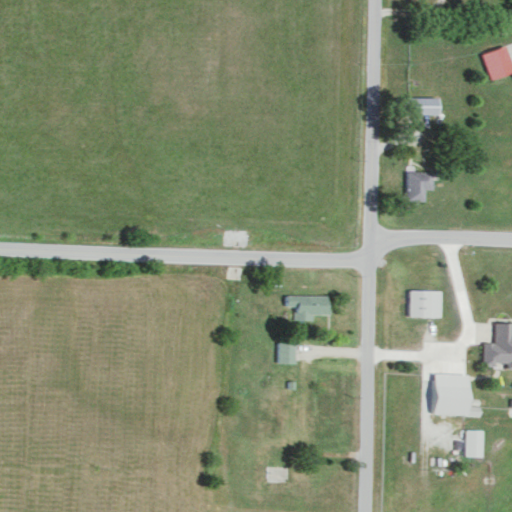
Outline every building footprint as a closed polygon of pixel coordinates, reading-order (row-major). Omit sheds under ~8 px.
[(488,78),(511,70),(503,44),(479,52),(488,78)] [(434,114),(435,97),(394,96),(394,113),(434,114)] [(430,170),(405,171),(405,199),(422,199),(422,188),(430,188),(430,170)] [(407,315),(439,315),(439,289),(407,288),(407,315)] [(311,312),(325,312),(326,293),(285,293),(285,304),(295,305),(295,318),(311,318),(311,312)] [(511,335),(510,335),(511,321),(493,320),(493,341),(481,341),(481,362),(504,363),(504,365),(511,365),(511,335)] [(276,361),(294,362),(294,341),(277,341),(276,361)] [(464,372),(430,371),(430,412),(463,413),(464,372)] [(480,455),(481,428),(464,428),(463,454),(480,455)]
